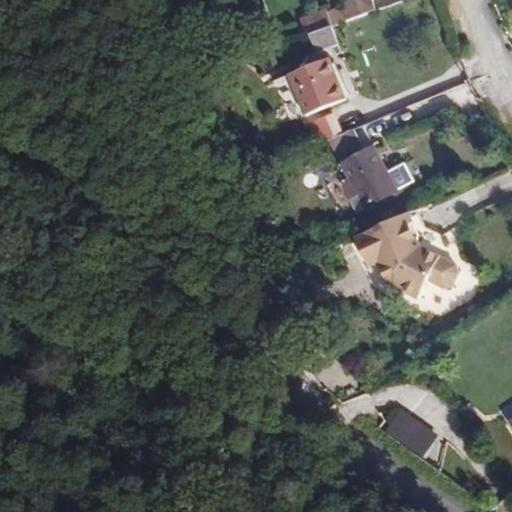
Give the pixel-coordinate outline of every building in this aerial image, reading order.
[(346,0),(350,12),(380,0),(346,0)] [(352,42),(342,15),(322,22),(329,42),(341,38),(344,45),(352,42)] [(337,90),(324,58),(344,51),(341,45),(301,62),(309,86),(317,104),(357,88),(355,83),(337,90)] [(355,83),(344,51),(324,58),(337,90),(355,83)] [(309,86),(301,62),(284,69),(292,91),(309,86)] [(325,119),(347,110),(343,101),(317,110),(326,133),(329,132),(325,119)] [(329,132),(352,122),(347,110),(325,119),(329,132)] [(407,177),(386,131),(354,146),(374,193),(407,177)] [(466,247),(431,234),(431,221),(422,201),(369,225),(370,229),(381,253),(390,249),(394,257),(399,271),(410,274),(408,278),(431,285),(438,265),(456,272),(463,269),(469,254),(466,247)] [(381,433),(424,458),(438,433),(395,408),(381,433)]
